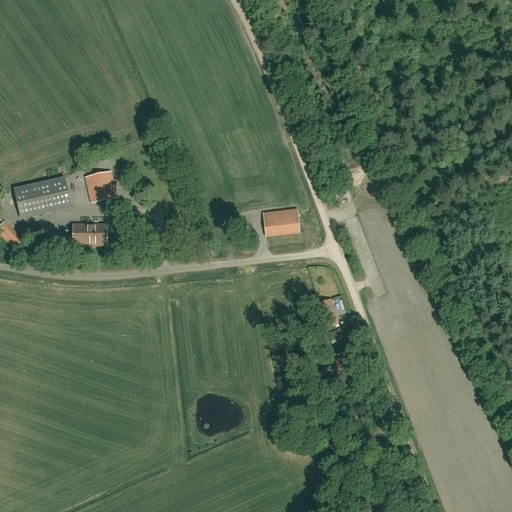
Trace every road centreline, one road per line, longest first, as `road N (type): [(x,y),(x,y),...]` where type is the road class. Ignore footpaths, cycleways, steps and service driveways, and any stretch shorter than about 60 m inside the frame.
road 1 (unclassified): [(0,266),(101,276),(335,251)]
road 2 (unclassified): [(430,511),(335,251)]
road 3 (track): [(335,251),(233,0)]
